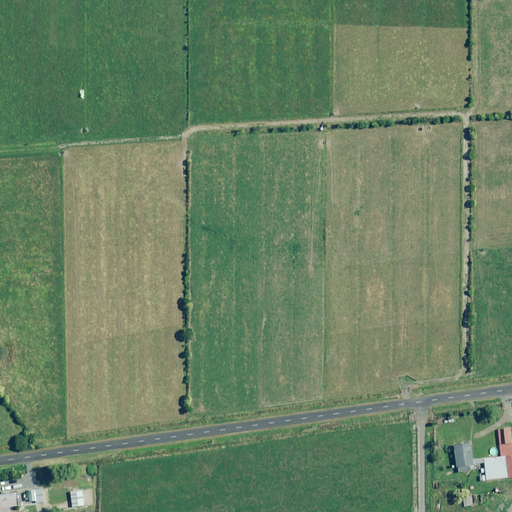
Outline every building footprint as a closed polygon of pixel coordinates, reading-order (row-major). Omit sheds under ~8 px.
[(511,477),(511,427),(497,429),(500,457),(484,459),(486,480),(511,477)] [(474,470),(470,443),(453,445),(457,473),(474,470)] [(23,499),(29,498),(29,501),(35,501),(35,503),(43,502),(42,489),(36,490),(22,491),(23,499)] [(84,506),(82,490),(70,491),(72,507),(84,506)] [(17,506),(16,493),(0,494),(0,511),(9,511),(9,507),(17,506)] [(471,495),(463,495),(463,506),(471,506),(471,495)]
